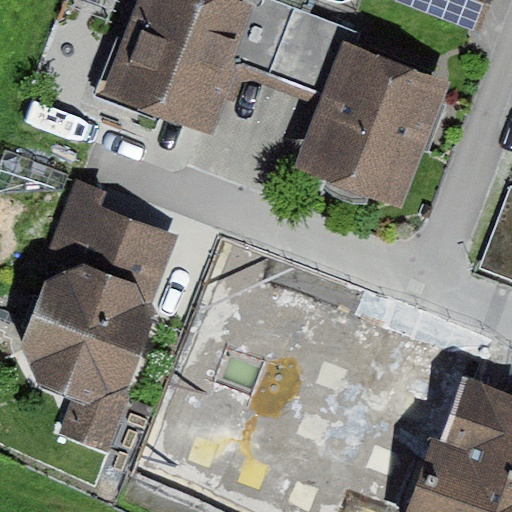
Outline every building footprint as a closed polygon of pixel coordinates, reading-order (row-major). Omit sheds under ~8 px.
[(257,0),(256,0),(136,0),(104,86),(210,126),(257,0)] [(490,0),(410,0),(481,26),(490,0)] [(449,81),(343,39),(294,162),(400,203),(449,81)] [(195,224),(75,181),(22,329),(34,381),(72,394),(58,433),(113,452),(195,224)] [(511,209),(487,268),(511,278),(511,209)] [(511,511),(511,402),(408,365),(386,428),(432,444),(407,511),(511,511)]
